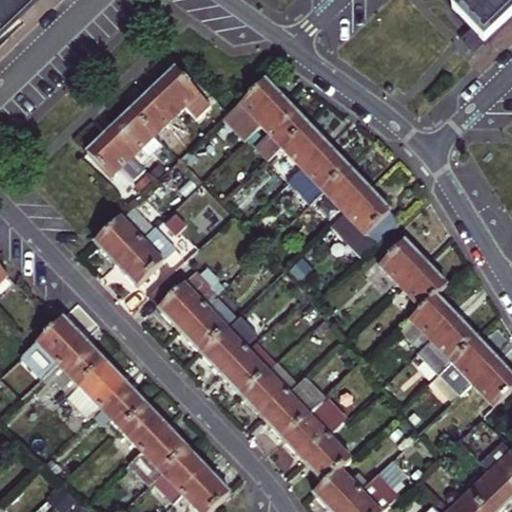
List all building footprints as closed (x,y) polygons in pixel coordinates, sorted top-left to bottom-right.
[(0,0),(0,34),(35,0),(0,0)] [(511,0),(463,0),(453,11),(471,30),(460,41),(474,55),(511,19),(511,0)] [(177,70),(154,92),(177,117),(186,109),(197,119),(210,107),(200,95),(177,70)] [(266,83),(231,113),(228,116),(250,139),(261,129),(286,105),(266,83)] [(154,92),(132,112),(156,137),(177,117),(154,92)] [(307,127),(286,105),(261,129),(270,138),(257,150),(269,163),(307,127)] [(132,112),(111,133),(134,158),(156,137),(132,112)] [(328,149),(307,127),(269,163),(290,184),(303,172),(328,149)] [(111,133),(88,155),(111,179),(122,169),(136,184),(147,173),(134,158),(111,133)] [(328,149),(303,172),(323,194),(348,170),(328,149)] [(323,194),(344,215),(369,192),(348,170),(323,194)] [(397,221),(369,192),(344,215),(333,226),(361,255),(397,221)] [(95,244),(116,266),(142,242),(121,219),(95,244)] [(142,242),(116,266),(138,288),(177,251),(156,229),(142,242)] [(380,267),(400,289),(426,265),(406,243),(380,267)] [(426,265),(400,289),(422,312),(436,298),(447,287),(426,265)] [(0,268),(0,285),(9,277),(0,268)] [(180,333),(216,298),(195,276),(181,290),(158,311),(180,333)] [(170,278),(147,300),(158,311),(181,290),(170,278)] [(237,320),(216,298),(180,333),(200,355),(226,331),(237,320)] [(422,312),(411,322),(431,343),(456,320),(436,298),(422,312)] [(42,383),(85,342),(63,320),(56,326),(21,360),(42,383)] [(475,341),(456,320),(431,343),(420,354),(440,375),(475,341)] [(221,377),(247,352),(226,331),(200,355),(221,377)] [(475,341),(440,375),(461,398),(463,396),(497,364),(475,341)] [(42,383),(62,404),(79,388),(105,363),(85,342),(42,383)] [(242,398),(268,374),(247,352),(221,377),(242,398)] [(105,363),(79,388),(100,410),(126,385),(105,363)] [(511,380),(497,364),(463,396),(485,419),(511,393),(511,380)] [(242,398),(263,420),(289,396),(268,374),(242,398)] [(126,385),(100,410),(121,432),(147,407),(126,385)] [(263,420),(284,443),(310,418),(289,396),(263,420)] [(147,407),(121,432),(142,454),(168,429),(147,407)] [(304,464),(330,439),(341,429),(321,407),(310,418),(284,443),(304,464)] [(168,429),(142,454),(126,469),(147,491),(189,452),(168,429)] [(304,464),(325,485),(339,471),(351,460),(330,439),(304,464)] [(209,473),(189,452),(147,491),(166,511),(168,511),(184,498),(209,473)] [(511,454),(491,475),(511,497),(511,454)] [(325,485),(313,496),(329,511),(341,511),(361,493),(339,471),(325,485)] [(184,498),(197,511),(214,511),(231,496),(209,473),(184,498)] [(501,511),(511,502),(511,497),(491,475),(469,495),(484,511),(501,511)] [(361,493),(341,511),(386,511),(395,504),(399,500),(377,478),(361,493)] [(484,511),(469,495),(451,511),(484,511)]
